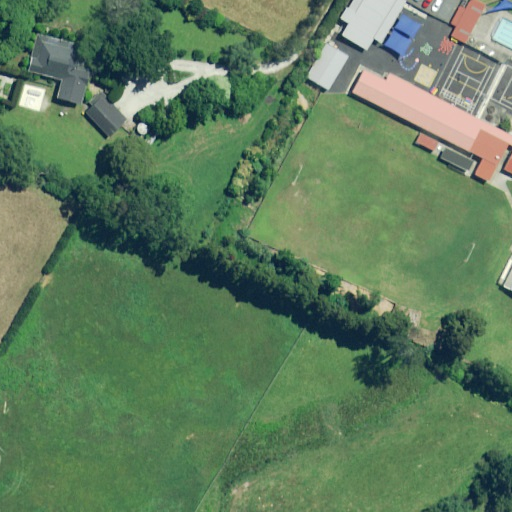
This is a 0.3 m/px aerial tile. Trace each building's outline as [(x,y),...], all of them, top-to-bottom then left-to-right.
[(350,25),(344,35),(368,50),(375,38),(382,42),(406,2),(402,0),(353,0),(341,19),(350,25)] [(480,7),(467,0),(460,0),(441,33),(459,44),(480,7)] [(90,71),(82,69),(87,51),(60,44),(61,40),(38,34),(29,70),(61,79),(57,97),(82,104),(90,71)] [(330,48),(326,46),(307,77),(328,90),(349,56),(332,45),(330,48)] [(508,136),(380,69),(376,77),(358,68),(345,91),(491,167),(508,136)] [(93,101),(95,103),(85,112),(111,137),(129,119),(101,92),(93,101)] [(511,143),(499,169),(511,175),(511,143)]
